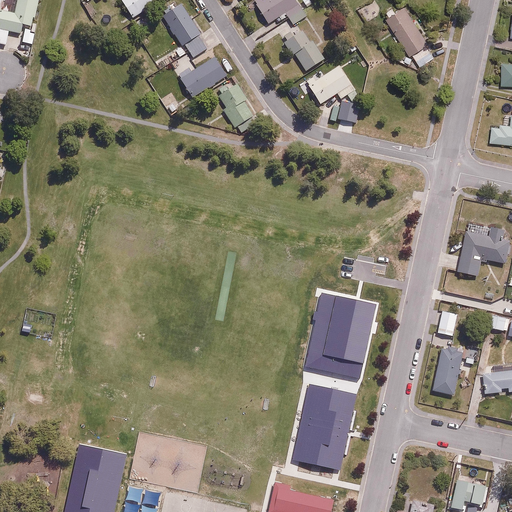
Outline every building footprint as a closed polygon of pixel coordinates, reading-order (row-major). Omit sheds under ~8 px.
[(0,43),(7,45),(10,30),(22,32),(24,23),(33,25),(38,0),(17,0),(15,12),(0,8),(0,43)] [(122,0),(134,18),(161,0),(122,0)] [(181,0),(175,0),(160,10),(182,46),(185,44),(193,58),(210,47),(181,0)] [(293,24),(306,15),(295,0),(260,0),(255,4),(269,24),(278,18),(281,23),(289,18),(293,24)] [(407,7),(386,20),(409,57),(412,55),(419,66),(436,55),(407,7)] [(301,28),(282,40),(292,55),(295,53),(306,70),(325,59),(314,40),(310,43),(301,28)] [(184,54),(179,46),(155,62),(160,69),(184,54)] [(186,60),(174,68),(193,97),(228,75),(215,56),(193,70),(186,60)] [(342,99),(355,90),(338,64),(308,84),(321,103),(337,92),(342,99)] [(511,64),(502,64),(502,85),(511,85),(511,64)] [(223,111),(234,127),(237,125),(241,132),(255,123),(251,116),(256,112),(237,83),(218,96),(226,109),(223,111)] [(511,114),(511,115),(510,125),(500,125),(500,128),(492,127),(491,142),(511,143),(511,114)] [(492,235),(494,227),(469,222),(459,271),(479,275),(482,261),(487,262),(488,258),(507,262),(511,239),(492,235)] [(507,310),(511,288),(497,285),(493,308),(507,310)] [(454,336),(458,313),(443,310),(438,332),(454,336)] [(511,317),(489,313),(487,326),(509,331),(511,317)] [(456,395),(465,349),(444,345),(434,391),(456,395)] [(511,369),(505,370),(505,365),(489,366),(490,371),(484,371),(485,393),(503,391),(503,388),(508,387),(508,391),(511,390),(511,369)] [(484,503),(487,485),(456,480),(452,507),(465,509),(466,501),(484,503)] [(327,511),(330,499),(270,487),(264,511),(327,511)] [(432,511),(434,504),(412,501),(410,511),(432,511)]
